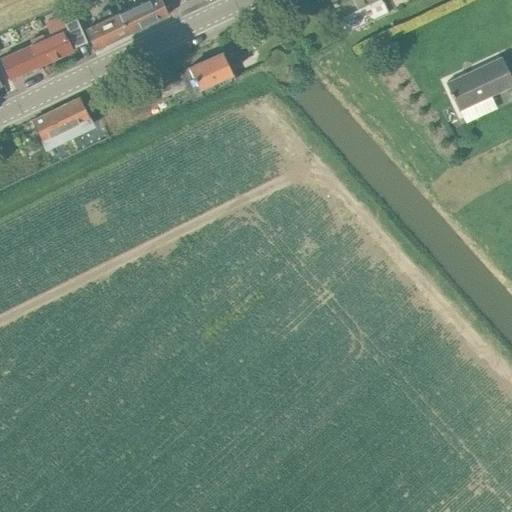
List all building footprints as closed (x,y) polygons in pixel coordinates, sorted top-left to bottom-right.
[(126,0),(130,7),(119,12),(129,33),(168,15),(160,0),(145,0),(126,0)] [(329,0),(337,18),(340,17),(346,30),(347,32),(389,13),(388,11),(388,10),(383,0),(329,0)] [(85,28),(94,49),(129,33),(119,12),(85,28)] [(0,58),(10,79),(72,52),(63,31),(66,29),(61,16),(44,24),(49,36),(0,58)] [(87,42),(76,17),(64,23),(74,47),(87,42)] [(231,72),(227,62),(222,52),(188,67),(197,87),(231,72)] [(459,110),(511,85),(511,80),(501,56),(446,82),(459,110)] [(33,119),(34,121),(42,138),(87,117),(78,97),(33,119)] [(116,125),(111,113),(101,118),(107,130),(116,125)]
